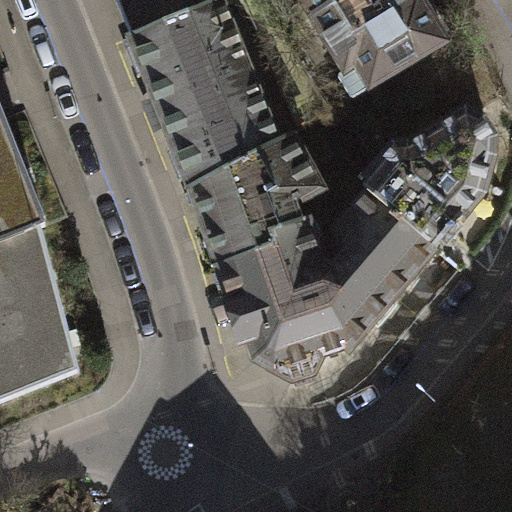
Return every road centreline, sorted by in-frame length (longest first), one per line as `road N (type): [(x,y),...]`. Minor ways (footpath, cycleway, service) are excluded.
road 1 (residential): [(158,451),(176,350),(174,309),(141,199),(58,0)]
road 2 (residential): [(511,263),(399,402),(363,432),(248,450),(158,451)]
road 3 (residential): [(158,451),(67,451),(0,478)]
